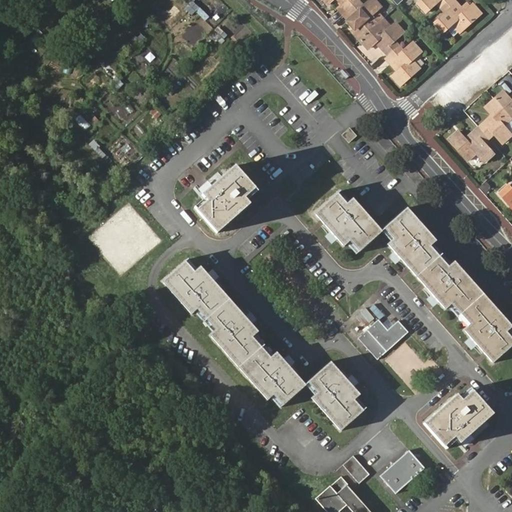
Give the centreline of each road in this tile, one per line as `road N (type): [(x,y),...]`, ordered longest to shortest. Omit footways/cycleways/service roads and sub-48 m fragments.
road 1 (residential): [(511,399),(489,387),(392,276),(338,272),(290,218),(260,219),(231,244),(232,272),(297,345),(343,344),(477,496)]
road 2 (residential): [(511,248),(392,120)]
road 3 (residential): [(392,120),(340,49),(287,0)]
road 4 (residential): [(511,16),(392,120)]
